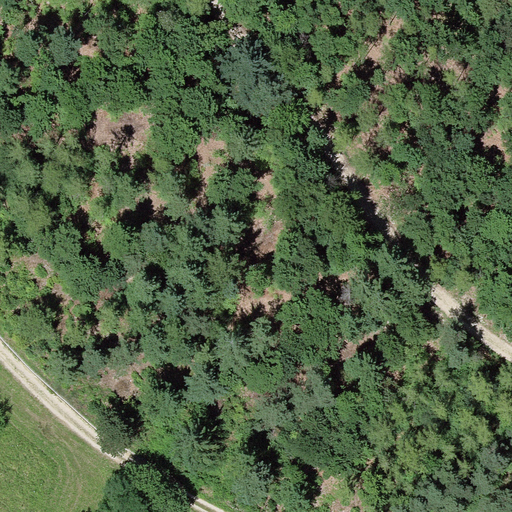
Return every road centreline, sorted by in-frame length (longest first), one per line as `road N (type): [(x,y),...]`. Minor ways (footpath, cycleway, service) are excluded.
road 1 (track): [(511,352),(436,290),(225,27),(213,0)]
road 2 (track): [(0,351),(93,436),(224,511)]
